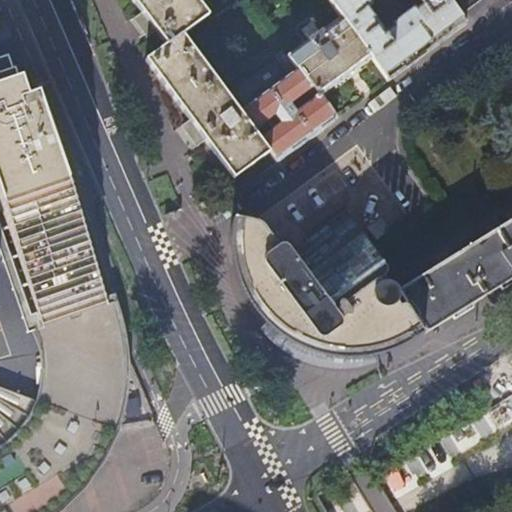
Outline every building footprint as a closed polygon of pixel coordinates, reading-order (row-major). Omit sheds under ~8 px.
[(167,46),(180,35),(207,16),(195,0),(133,0),(148,21),(167,46)] [(388,81),(467,23),(460,13),(450,0),(417,0),(422,6),(416,10),(414,7),(412,8),(393,22),(391,25),(393,27),(384,34),(367,10),(370,7),(371,1),(370,0),(328,0),(341,17),(388,81)] [(317,97),(335,120),(388,81),(341,17),(320,33),(312,22),(302,30),(310,41),(288,57),(312,89),(317,97)] [(180,35),(167,46),(146,61),(197,129),(235,179),(270,153),(261,141),(254,132),(240,113),(236,118),(180,35)] [(283,50),(275,56),(280,63),(288,57),(283,50)] [(9,404),(0,396),(0,511),(41,511),(55,503),(63,496),(87,472),(90,467),(110,432),(117,411),(120,391),(121,380),(120,362),(119,348),(112,322),(106,306),(36,97),(26,100),(19,81),(17,82),(13,69),(11,69),(6,56),(0,58),(0,207),(41,329),(48,352),(51,361),(52,370),(52,376),(51,388),(48,399),(43,411),(34,424),(9,404)] [(270,153),(277,162),(335,120),(317,97),(315,99),(315,100),(310,104),(308,100),(302,104),(299,98),(312,89),(288,57),(280,63),(290,76),(240,113),(254,132),(275,116),(282,125),(261,141),(270,153)] [(392,353),(425,333),(399,291),(348,209),(285,247),(283,244),(277,245),(276,248),(264,232),(260,227),(247,221),(234,218),(232,244),(238,277),(248,305),(256,320),(264,330),(270,337),(277,343),(289,352),(297,356),(310,362),(322,365),(332,366),(342,367),(352,366),(363,364),(373,362),(392,353)] [(399,291),(425,333),(511,278),(511,220),(469,247),(399,291)]
